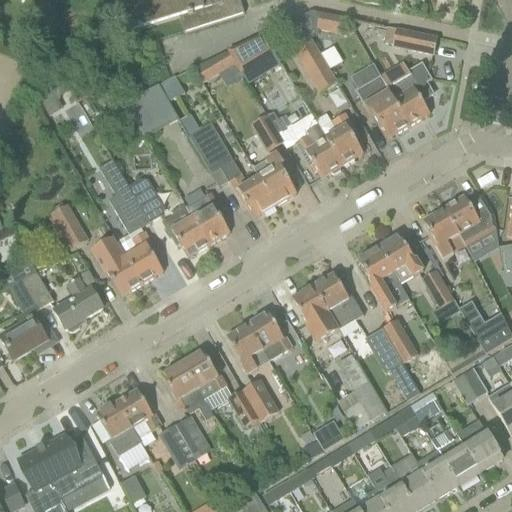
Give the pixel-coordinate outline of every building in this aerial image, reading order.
[(230,0),(107,0),(120,39),(179,21),(183,36),(244,17),(238,0),(232,2),(230,0)] [(307,16),(297,21),(307,38),(310,42),(318,37),(319,33),(339,38),(343,21),(310,15),(307,16)] [(397,33),(386,31),(383,46),(394,48),(393,50),(432,59),(436,41),(397,33)] [(262,38),(228,55),(241,77),(264,64),(269,72),(280,66),(273,55),(262,38)] [(318,97),(336,87),(307,38),(290,49),(318,97)] [(228,55),(227,55),(226,53),(192,73),(201,88),(234,68),(240,78),(241,77),(228,55)] [(411,80),(387,94),(409,130),(429,118),(421,105),(433,98),(426,87),(432,83),(422,66),(408,74),(411,80)] [(387,143),(409,130),(387,94),(372,68),(350,81),(357,94),(355,96),(368,118),(372,116),(387,143)] [(169,106),(184,97),(174,80),(158,88),(169,106)] [(178,122),(169,106),(158,88),(127,107),(140,130),(161,117),(167,128),(178,122)] [(211,129),(200,135),(191,118),(179,125),(189,141),(219,192),(229,187),(243,210),(246,208),(254,222),(275,209),(259,182),(258,182),(246,189),(211,129)] [(358,142),(343,118),(331,125),(336,135),(325,141),(342,170),(362,158),(355,144),(358,142)] [(268,156),(283,146),(267,119),(251,128),(268,156)] [(309,139),(295,147),(309,171),(313,169),(321,183),(330,177),(333,179),(340,175),(340,171),(342,170),(325,141),(314,148),(309,139)] [(280,171),(284,169),(277,157),(252,172),(258,182),(259,182),(275,209),(296,197),(280,171)] [(165,212),(148,184),(139,184),(128,191),(150,227),(161,221),(165,212)] [(141,232),(150,227),(128,191),(117,198),(124,209),(113,215),(128,239),(116,246),(125,261),(142,289),(162,276),(147,250),(150,248),(141,232)] [(213,210),(217,208),(210,197),(186,211),(208,249),(229,237),(213,210)] [(495,233),(493,218),(481,199),(468,207),(464,200),(443,213),(464,249),(495,233)] [(70,255),(88,245),(66,209),(49,220),(70,255)] [(186,211),(185,212),(183,209),(170,216),(173,219),(161,226),(176,250),(179,248),(187,261),(208,249),(186,211)] [(451,256),(464,249),(443,213),(423,225),(430,238),(428,239),(443,264),(453,259),(451,256)] [(416,264),(414,265),(398,239),(377,252),(399,289),(399,290),(411,283),(423,276),(416,264)] [(125,261),(116,246),(115,247),(125,263),(123,264),(111,243),(91,254),(104,276),(105,275),(121,301),(142,289),(125,261)] [(511,249),(499,251),(503,275),(499,276),(505,292),(511,290),(511,249)] [(377,252),(357,264),(372,289),(369,290),(385,317),(396,311),(387,296),(399,289),(377,252)] [(22,284),(36,277),(30,266),(0,282),(0,289),(3,295),(6,294),(22,285),(22,284)] [(86,291),(93,287),(87,276),(80,280),(86,291)] [(439,314),(452,305),(435,276),(421,285),(439,314)] [(36,277),(22,284),(22,285),(37,311),(38,313),(52,305),(36,277)] [(363,320),(344,289),(341,291),(334,279),(333,278),(312,290),(338,334),(363,320)] [(90,292),(86,294),(79,283),(65,291),(74,305),(70,307),(68,305),(53,314),(65,334),(67,333),(68,336),(71,336),(78,332),(79,329),(78,326),(102,312),(90,292)] [(14,323),(37,311),(22,285),(6,294),(21,318),(13,322),(14,323)] [(338,334),(312,290),(311,291),(308,289),(301,293),(301,297),(291,302),(306,328),(304,329),(316,347),(338,334)] [(466,306),(457,311),(464,323),(485,357),(511,341),(503,326),(499,317),(484,326),(470,304),(466,306)] [(39,334),(48,329),(38,313),(37,311),(14,323),(18,329),(0,339),(0,342),(13,365),(46,346),(39,334)] [(285,341),(283,342),(267,316),(247,329),(269,365),(291,352),(285,341)] [(403,368),(416,360),(396,325),(382,333),(403,368)] [(246,379),(269,365),(247,329),(226,341),(241,367),(239,368),(246,379)] [(382,333),(365,343),(385,378),(403,368),(382,333)] [(499,371),(511,362),(511,348),(493,360),(499,371)] [(219,380),(217,381),(202,355),(182,367),(203,404),(226,391),(219,380)] [(351,359),(337,368),(353,397),(337,407),(354,435),(384,416),(351,359)] [(182,367),(161,380),(176,406),(174,407),(180,418),(190,412),(192,416),(198,412),(206,425),(213,421),(203,404),(182,367)] [(476,403),(486,397),(472,374),(462,380),(476,403)] [(466,409),(476,403),(462,380),(452,386),(466,409)] [(261,427),(278,417),(260,386),(242,396),(261,427)] [(511,393),(509,388),(487,401),(510,439),(511,438),(511,393)] [(154,419),(152,420),(137,394),(117,406),(138,443),(161,430),(154,419)] [(260,428),(261,427),(242,396),(227,405),(243,433),(257,424),(260,428)] [(431,397),(410,410),(420,426),(441,413),(437,407),(431,397)] [(137,444),(138,443),(117,406),(95,419),(111,444),(108,446),(118,461),(140,448),(137,444)] [(410,410),(389,423),(397,436),(400,441),(413,433),(413,434),(422,429),(420,426),(410,410)] [(187,423),(174,430),(188,453),(195,464),(198,462),(207,457),(187,423)] [(388,441),(397,436),(389,423),(368,436),(374,445),(386,438),(388,441)] [(334,425),(312,437),(323,456),(345,443),(334,425)] [(486,438),(485,438),(477,426),(456,439),(479,477),(501,463),(486,438)] [(174,430),(162,437),(182,472),(195,464),(188,453),(174,430)] [(456,439),(452,432),(431,444),(458,490),(479,477),(456,439)] [(353,458),(374,445),(368,436),(347,449),(353,458)] [(64,440),(18,465),(26,480),(27,479),(34,493),(24,499),(30,511),(62,511),(58,504),(103,480),(81,438),(67,446),(64,440)] [(437,503),(458,490),(431,444),(430,445),(437,455),(416,467),(411,459),(437,503)] [(332,471),(353,458),(347,449),(326,462),(332,471)] [(413,511),(421,511),(437,503),(411,459),(404,463),(409,471),(395,480),(413,511)] [(311,484),(332,471),(326,462),(305,475),(311,484)] [(413,511),(395,480),(390,472),(381,478),(378,474),(366,481),(374,494),(385,511),(413,511)] [(305,475),(284,487),(289,496),(297,508),(301,505),(303,499),(298,492),(302,490),(311,484),(305,475)] [(134,479),(120,486),(131,507),(145,500),(134,479)] [(268,509),(289,496),(284,487),(262,501),(268,509)] [(18,511),(23,510),(13,490),(0,496),(0,511),(18,511)] [(356,511),(385,511),(374,494),(365,499),(370,506),(360,511),(356,511),(351,504),(356,511)] [(263,511),(255,497),(244,504),(248,511),(263,511)]
